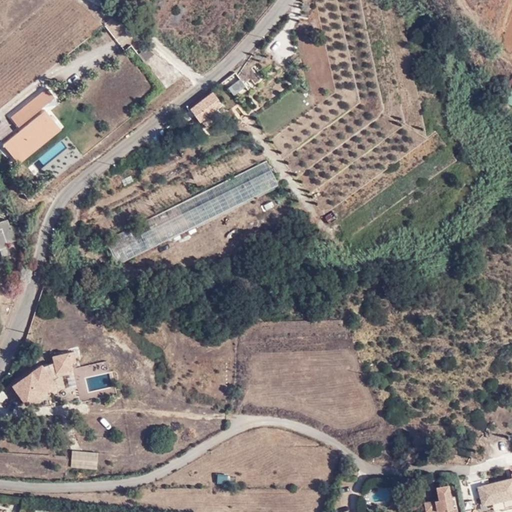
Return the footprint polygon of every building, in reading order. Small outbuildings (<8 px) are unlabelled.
[(148,48),(138,55),(144,62),(154,54),(148,48)] [(47,89),(11,118),(18,127),(54,98),(47,89)] [(227,111),(213,92),(191,109),(201,120),(206,116),(211,123),(227,111)] [(14,158),(56,124),(45,111),(16,135),(3,145),(14,158)] [(0,140),(3,145),(16,135),(5,121),(0,124),(0,140)] [(56,124),(14,158),(19,164),(61,130),(56,124)] [(106,240),(117,263),(278,184),(266,160),(106,240)] [(324,217),(329,224),(337,218),(332,211),(324,217)] [(0,247),(1,250),(10,247),(9,243),(18,240),(12,225),(10,226),(9,220),(0,223),(0,247)] [(1,250),(4,258),(12,255),(10,247),(1,250)] [(75,351),(54,356),(58,372),(74,368),(73,363),(77,362),(75,351)] [(26,403),(45,390),(55,383),(43,365),(14,385),(18,390),(21,395),(26,403)] [(48,395),(45,390),(26,403),(29,407),(32,407),(48,395)] [(96,454),(72,453),(71,469),(95,470),(96,454)] [(483,504),(511,496),(511,476),(479,486),(483,504)] [(453,511),(451,496),(432,500),(434,510),(424,511),(422,511),(453,511)] [(434,510),(432,500),(422,502),(424,511),(434,510)]
